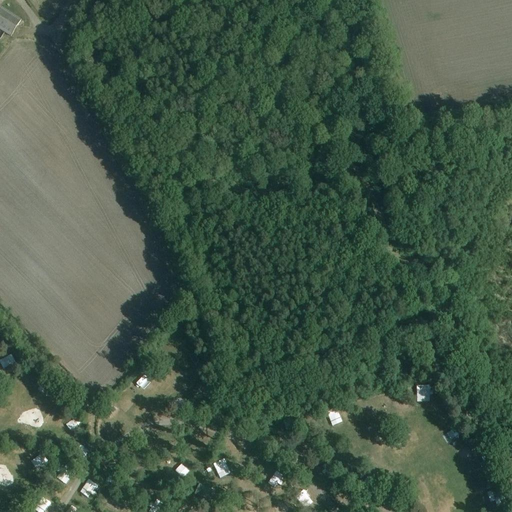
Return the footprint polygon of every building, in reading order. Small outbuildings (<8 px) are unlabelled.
[(0,30),(8,36),(19,19),(0,5),(0,30)] [(198,363),(197,360),(194,355),(190,357),(194,365),(198,363)] [(145,365),(149,369),(155,362),(151,359),(145,365)] [(221,405),(222,404),(215,398),(215,397),(211,401),(218,408),(221,405)] [(113,407),(106,415),(110,418),(116,411),(113,407)]
